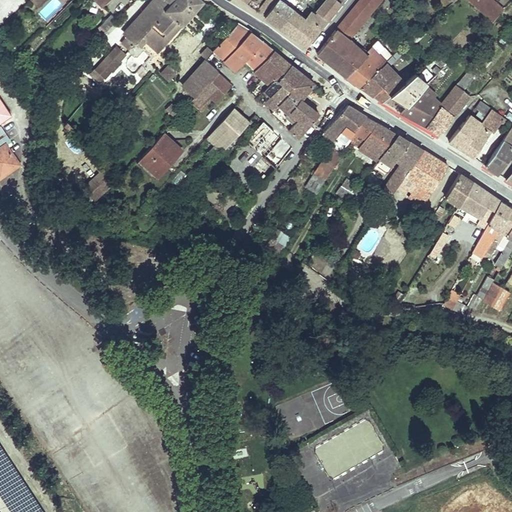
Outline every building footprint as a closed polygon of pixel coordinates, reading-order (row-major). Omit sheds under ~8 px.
[(0,0),(0,27),(27,0),(0,0)] [(174,0),(163,12),(150,27),(168,42),(204,2),(201,0),(174,0)] [(152,0),(151,1),(163,12),(174,0),(152,0)] [(341,4),(340,3),(336,0),(326,0),(308,22),(277,0),(268,0),(258,13),(284,31),(306,48),(341,4)] [(346,76),(366,55),(349,40),(348,41),(347,39),(378,0),(359,0),(351,9),(333,32),(316,54),(346,76)] [(502,10),(491,0),(467,0),(492,21),(502,10)] [(163,12),(151,1),(124,31),(127,34),(137,23),(146,31),(150,27),(163,12)] [(112,24),(116,19),(111,14),(107,19),(112,24)] [(112,24),(107,19),(92,36),(97,41),(112,24)] [(134,45),(146,31),(137,23),(127,34),(132,39),(130,41),(134,45)] [(224,60),(249,32),(238,24),(214,51),(224,60)] [(391,56),(359,87),(382,102),(390,95),(405,82),(388,65),(400,54),(401,55),(425,33),(422,29),(393,54),(391,56)] [(246,60),(255,70),(273,51),(250,32),(249,32),(224,60),(235,71),(246,60)] [(359,87),(391,56),(377,40),(367,50),(369,52),(366,55),(346,76),(359,87)] [(89,68),(101,80),(127,56),(116,43),(89,68)] [(254,71),(263,79),(269,84),(275,78),(278,81),(291,65),(273,51),(255,70),(254,71)] [(446,63),(438,56),(434,60),(442,67),(446,63)] [(205,60),(181,86),(195,98),(218,73),(216,69),(205,60)] [(169,81),(178,71),(168,62),(159,72),(169,81)] [(426,81),(406,105),(400,112),(424,127),(440,105),(441,104),(430,94),(441,81),(440,79),(451,67),(449,65),(446,63),(442,67),(440,69),(435,73),(433,76),(426,81)] [(275,78),(269,84),(263,90),(269,96),(282,84),(288,89),(301,74),(291,65),(278,81),(275,78)] [(460,79),(441,104),(440,105),(454,115),(470,96),(461,89),(476,71),(471,67),(467,71),(460,79)] [(390,95),(406,105),(426,81),(433,76),(425,68),(418,75),(415,73),(405,82),(390,95)] [(218,73),(195,98),(191,102),(200,110),(211,98),(215,101),(231,84),(218,73)] [(295,103),(299,99),(313,83),(301,74),(288,89),(282,84),(269,96),(265,101),(273,109),(285,95),(295,103)] [(0,123),(13,114),(0,95),(0,123)] [(273,109),(270,112),(298,138),(318,114),(299,99),(295,103),(285,95),(273,109)] [(485,116),(491,108),(481,101),(475,108),(485,116)] [(365,116),(347,105),(335,119),(324,132),(344,147),(345,145),(348,141),(349,138),(352,134),(354,131),(365,116)] [(454,115),(440,105),(424,127),(438,136),(454,115)] [(241,115),(233,108),(206,138),(214,145),(241,115)] [(491,134),(503,117),(491,108),(485,116),(481,122),(470,114),(448,142),(472,158),(483,143),(490,133),(491,134)] [(248,121),(241,115),(214,145),(219,149),(220,148),(223,150),(243,127),(246,123),(248,121)] [(365,116),(354,131),(365,138),(357,148),(377,161),(397,133),(390,129),(365,116)] [(66,120),(63,124),(68,130),(72,127),(66,120)] [(291,148),(262,121),(245,142),(260,155),(276,168),(291,148)] [(511,124),(485,166),(497,174),(511,152),(511,124)] [(247,130),(243,127),(223,150),(227,154),(247,130)] [(365,138),(354,131),(352,134),(349,138),(348,141),(357,148),(365,138)] [(163,133),(138,160),(157,177),(181,150),(163,133)] [(377,161),(374,165),(386,173),(395,160),(400,163),(383,190),(391,195),(401,179),(404,175),(422,149),(397,133),(377,161)] [(486,144),(492,135),(491,134),(490,133),(483,143),(486,144)] [(260,155),(245,142),(231,158),(237,164),(247,172),(260,155)] [(219,149),(214,145),(206,154),(211,158),(219,149)] [(0,177),(19,164),(8,147),(0,152),(0,177)] [(311,179),(322,185),(333,166),(340,153),(330,147),(311,179)] [(404,175),(410,179),(416,183),(401,208),(413,215),(420,204),(423,206),(447,165),(422,149),(404,175)] [(307,154),(300,163),(305,166),(312,157),(307,154)] [(260,155),(247,172),(262,186),(276,168),(260,155)] [(231,158),(224,166),(231,171),(237,164),(231,158)] [(445,197),(458,206),(459,205),(461,202),(472,182),(459,173),(447,194),(445,197)] [(401,179),(408,183),(410,179),(404,175),(401,179)] [(348,200),(358,186),(346,177),(336,191),(348,200)] [(485,191),(472,182),(461,202),(459,205),(475,214),(472,220),(480,224),(494,198),(485,191)] [(485,251),(511,208),(500,201),(474,247),(484,252),(485,251)] [(423,230),(428,233),(443,209),(439,207),(423,230)] [(503,243),(506,236),(511,225),(511,208),(485,251),(491,254),(498,240),(503,243)] [(506,257),(511,247),(511,225),(506,236),(511,239),(495,264),(497,265),(496,269),(498,270),(506,257)] [(258,233),(253,229),(249,234),(254,238),(258,233)] [(442,232),(436,242),(442,246),(443,244),(448,235),(442,232)] [(285,246),(271,237),(269,241),(282,250),(285,246)] [(282,250),(269,241),(265,246),(279,255),(282,250)] [(449,248),(443,244),(442,246),(436,242),(434,247),(446,253),(449,248)] [(471,253),(481,258),(484,252),(474,247),(471,253)] [(498,270),(493,279),(483,298),(482,299),(492,305),(497,297),(502,288),(498,285),(511,260),(511,259),(506,257),(498,270)] [(511,283),(511,271),(502,288),(497,297),(504,301),(511,290),(509,289),(511,283)] [(483,298),(493,279),(487,276),(477,295),(483,298)] [(238,277),(235,285),(243,289),(247,281),(238,277)] [(453,292),(450,290),(443,305),(445,306),(453,292)] [(460,296),(453,292),(445,306),(452,310),(460,296)] [(101,363),(105,369),(110,366),(106,360),(101,363)] [(333,478),(385,449),(368,419),(316,448),(333,478)] [(44,511),(0,443),(0,494),(11,511),(44,511)]
